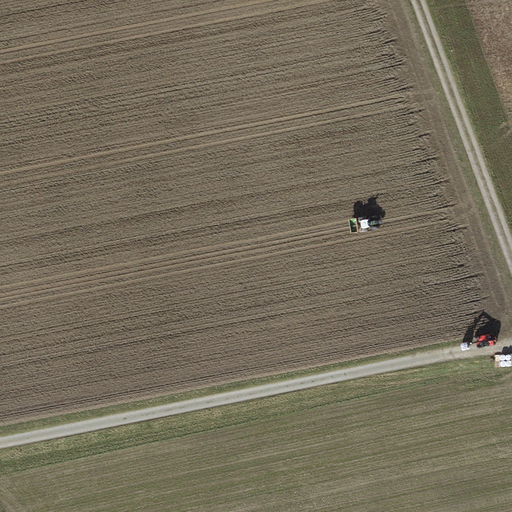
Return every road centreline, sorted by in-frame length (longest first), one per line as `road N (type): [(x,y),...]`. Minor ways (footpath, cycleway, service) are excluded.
road 1 (track): [(0,441),(448,350),(511,347)]
road 2 (track): [(511,254),(419,0)]
